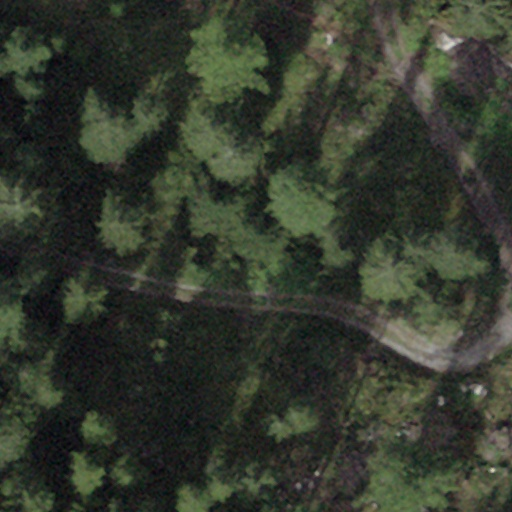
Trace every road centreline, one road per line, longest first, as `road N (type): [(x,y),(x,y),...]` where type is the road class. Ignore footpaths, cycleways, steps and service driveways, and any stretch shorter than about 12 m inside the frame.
road 1 (track): [(511,295),(499,335),(464,360),(422,357),(348,307),(183,294),(0,240)]
road 2 (track): [(390,0),(388,17),(409,76),(504,240),(511,284)]
